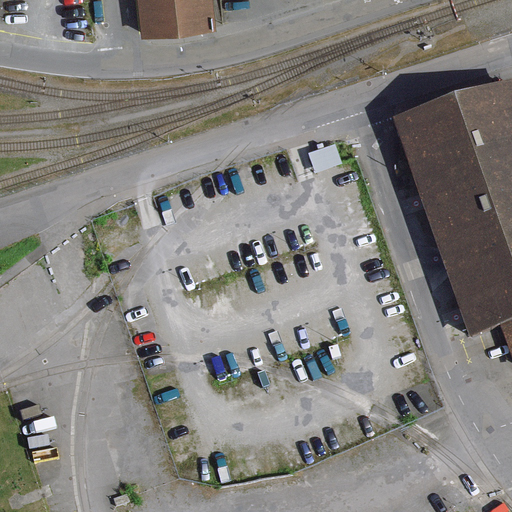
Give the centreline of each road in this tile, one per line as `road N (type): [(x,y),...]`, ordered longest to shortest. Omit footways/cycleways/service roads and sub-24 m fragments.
road 1 (residential): [(0,216),(511,49)]
road 2 (residential): [(115,65),(280,39),(386,0)]
